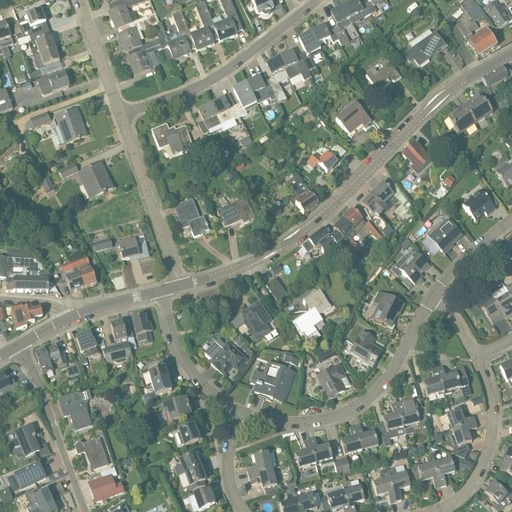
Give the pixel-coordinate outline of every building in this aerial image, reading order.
[(111,13),(108,14),(115,31),(118,30),(155,15),(132,24),(127,10),(149,1),(148,0),(124,0),(109,6),(111,13)] [(219,0),(227,20),(213,26),(219,41),(220,43),(237,36),(236,34),(242,31),(229,0),(219,0)] [(250,0),(252,4),(251,8),(255,9),(258,16),(261,14),(262,15),(262,16),(263,16),(263,17),(264,17),(265,17),(266,17),(267,17),(268,17),(268,16),(269,16),(270,15),(270,14),(270,13),(270,12),(270,11),(270,10),(273,9),(269,0),(250,0)] [(384,0),(368,0),(369,1),(370,0),(371,3),(365,6),(370,16),(376,14),(373,8),(386,2),(384,0)] [(473,0),(465,0),(459,4),(466,13),(477,5),(473,0)] [(357,2),(344,8),(352,25),(350,20),(362,14),(365,19),(370,16),(365,6),(360,8),(357,2)] [(495,2),(485,8),(498,29),(508,23),(498,8),(499,7),(495,2)] [(204,30),(190,35),(195,50),(196,52),(214,45),(213,43),(219,41),(213,26),(204,3),(195,7),(204,30)] [(344,8),(331,14),(338,28),(332,31),(338,42),(341,48),(349,44),(346,38),(346,37),(343,31),(340,32),(340,31),(352,25),(344,8)] [(29,24),(19,27),(23,39),(46,31),(48,30),(46,24),(41,11),(26,16),(29,24)] [(181,39),(167,44),(168,47),(169,51),(174,61),(191,55),(190,52),(195,50),(190,35),(181,12),(172,16),(181,39)] [(120,36),(118,37),(125,54),(127,53),(164,38),(142,47),(136,33),(159,24),(155,15),(118,30),(120,36)] [(450,15),(444,20),(450,25),(456,20),(450,15)] [(472,20),(458,28),(466,40),(472,37),(468,29),(475,25),(472,20)] [(17,22),(11,24),(15,36),(17,41),(23,39),(19,27),(17,22)] [(5,24),(0,25),(0,47),(1,49),(7,47),(13,45),(5,24)] [(478,39),(468,44),(478,59),(497,48),(488,33),(495,29),(492,25),(476,35),(478,39)] [(324,27),(311,33),(317,46),(330,39),(333,45),(338,42),(332,31),(328,34),(324,27)] [(23,39),(17,41),(19,47),(28,44),(33,58),(55,50),(50,38),(48,30),(46,31),(23,39)] [(311,33),(299,39),(306,53),(307,53),(309,56),(320,51),(317,46),(311,33)] [(434,33),(408,52),(414,61),(419,67),(431,58),(430,57),(444,47),(434,33)] [(129,59),(127,60),(134,77),(151,71),(145,56),(168,47),(167,44),(164,38),(127,53),(129,59)] [(7,47),(1,49),(4,60),(11,57),(7,47)] [(55,50),(33,58),(37,70),(59,62),(55,50)] [(169,51),(162,54),(167,64),(174,61),(169,51)] [(291,53),(278,59),(288,80),(290,83),(302,77),(305,83),(311,80),(300,56),(294,59),(291,53)] [(306,53),(300,56),(311,80),(319,76),(312,64),(309,56),(307,53),(306,53)] [(278,59),(266,65),(272,77),(272,79),(267,82),(276,100),(279,106),(288,101),(279,84),(288,80),(278,59)] [(371,73),(366,77),(378,93),(392,83),(394,84),(401,79),(388,61),(380,67),(383,69),(373,76),(371,73)] [(503,69),(482,80),(482,81),(487,90),(482,93),(489,103),(511,90),(511,76),(510,72),(506,74),(503,69)] [(41,71),(29,75),(31,81),(43,77),(43,76),(41,71)] [(41,80),(36,82),(41,96),(44,97),(47,96),(69,88),(64,75),(49,80),(48,78),(41,80)] [(259,78),(245,84),(255,105),(269,99),(271,103),(276,100),(267,82),(262,85),(259,78)] [(236,96),(230,99),(234,108),(239,119),(247,115),(245,110),(255,105),(245,84),(234,89),(236,96)] [(314,87),(308,90),(311,96),(317,93),(314,87)] [(5,90),(0,92),(0,114),(13,110),(5,90)] [(456,110),(442,120),(445,123),(448,120),(454,129),(453,130),(458,138),(472,128),(476,126),(490,116),(479,98),(464,109),(458,112),(456,110)] [(224,99),(210,106),(220,126),(233,119),(234,121),(239,119),(234,108),(229,110),(224,99)] [(355,104),(336,121),(351,140),(371,123),(355,104)] [(203,122),(198,125),(203,136),(208,134),(208,132),(220,126),(210,106),(198,112),(203,122)] [(77,111),(55,119),(58,128),(64,146),(88,138),(84,128),(83,129),(77,111)] [(47,114),(30,120),(34,130),(51,124),(47,114)] [(159,128),(151,132),(159,151),(169,147),(173,158),(184,153),(183,148),(191,144),(185,128),(170,133),(168,128),(167,126),(159,128)] [(0,128),(0,151),(11,143),(0,128)] [(311,159),(306,164),(312,170),(317,165),(326,175),(336,164),(338,166),(350,154),(338,144),(330,151),(321,146),(309,158),(311,159)] [(413,146),(403,157),(413,167),(411,169),(417,175),(430,161),(413,146)] [(511,161),(495,173),(507,190),(511,186),(511,161)] [(101,164),(77,175),(83,188),(90,185),(96,198),(113,190),(112,189),(109,190),(103,177),(106,176),(101,164)] [(75,165),(58,172),(62,181),(78,173),(75,165)] [(297,176),(285,185),(289,191),(291,189),(296,197),(289,202),(293,207),(295,205),(303,216),(315,207),(318,205),(309,193),(309,194),(297,176)] [(450,176),(445,184),(451,188),(456,180),(450,176)] [(37,183),(34,184),(37,190),(43,187),(46,194),(54,190),(48,177),(37,183)] [(382,184),(376,191),(388,202),(393,196),(402,204),(395,211),(403,219),(414,206),(396,184),(389,191),(382,184)] [(376,191),(361,206),(374,218),(370,222),(384,235),(389,230),(379,220),(388,211),(384,206),(388,202),(376,191)] [(481,192),(462,207),(475,222),(484,214),(487,217),(496,210),(481,192)] [(245,199),(219,211),(225,227),(242,220),(244,225),(254,220),(245,199)] [(194,206),(176,212),(183,230),(188,228),(190,232),(191,232),(194,241),(202,238),(201,235),(208,232),(203,218),(199,219),(194,206)] [(352,211),(343,220),(359,236),(366,228),(379,241),(384,235),(370,222),(366,226),(362,221),(352,211)] [(336,232),(330,238),(334,243),(338,247),(345,241),(348,244),(357,234),(359,236),(343,220),(333,230),(336,232)] [(447,222),(421,245),(430,255),(433,258),(440,252),(444,256),(452,248),(451,247),(461,237),(447,222)] [(309,242),(302,247),(307,254),(318,246),(324,253),(330,250),(328,247),(334,243),(330,238),(324,230),(309,242)] [(134,241),(119,245),(123,261),(130,259),(131,263),(148,259),(143,238),(134,240),(134,241)] [(105,241),(93,244),(95,254),(107,251),(105,241)] [(406,245),(401,249),(405,253),(410,248),(406,245)] [(342,249),(341,255),(347,255),(353,259),(355,256),(348,249),(342,249)] [(404,257),(394,267),(399,271),(414,286),(422,277),(421,276),(429,268),(415,254),(408,261),(404,257)] [(86,257),(71,263),(73,271),(74,271),(76,276),(78,275),(84,290),(96,286),(86,257)] [(6,292),(6,293),(48,294),(48,281),(46,275),(40,263),(38,263),(38,259),(7,259),(6,280),(6,292)] [(71,263),(61,267),(71,295),(84,290),(78,275),(76,276),(74,271),(73,271),(71,263)] [(280,265),(272,269),(275,274),(283,270),(280,265)] [(276,280),(266,287),(278,303),(288,296),(276,280)] [(310,313),(293,325),(301,337),(303,335),(307,339),(317,333),(313,328),(323,322),(319,316),(331,307),(320,292),(303,304),(310,313)] [(495,302),(505,318),(511,313),(511,300),(509,296),(507,292),(506,293),(507,294),(495,301),(495,302)] [(378,306),(372,319),(391,328),(400,311),(401,312),(404,306),(378,293),(373,304),(378,306)] [(485,306),(482,308),(492,325),(493,325),(492,323),(498,319),(499,321),(504,318),(505,320),(506,319),(505,318),(495,302),(495,301),(495,302),(494,301),(491,295),(482,301),(485,306)] [(21,308),(11,311),(16,331),(27,329),(26,326),(34,324),(33,320),(42,318),(39,310),(31,311),(31,309),(22,311),(21,308)] [(253,308),(241,317),(245,322),(243,323),(256,343),(270,333),(266,326),(271,322),(263,309),(256,313),(253,308)] [(188,314),(177,317),(178,322),(189,319),(188,314)] [(138,318),(131,320),(131,321),(132,321),(136,337),(138,344),(143,342),(144,346),(152,343),(149,333),(152,332),(150,326),(148,326),(147,325),(144,317),(142,317),(138,318)] [(343,318),(332,325),(336,332),(348,326),(343,318)] [(110,350),(103,352),(106,365),(113,363),(115,364),(118,364),(120,364),(122,362),(123,360),(132,358),(130,350),(129,346),(123,328),(122,323),(110,327),(115,344),(116,349),(110,350)] [(130,327),(123,328),(129,346),(130,350),(136,349),(130,327)] [(362,333),(349,354),(372,369),(381,353),(371,347),(375,340),(362,333)] [(90,335),(77,340),(82,355),(83,356),(84,356),(86,360),(98,355),(96,349),(97,349),(94,341),(92,342),(90,335)] [(218,341),(204,356),(211,363),(210,364),(223,376),(231,367),(237,372),(247,361),(228,344),(225,347),(218,341)] [(45,351),(35,355),(38,363),(42,375),(43,375),(53,371),(51,367),(57,365),(58,369),(66,366),(59,345),(51,348),(45,351)] [(83,356),(78,358),(81,367),(87,365),(87,364),(86,360),(84,356),(83,356)] [(285,356),(283,362),(297,367),(299,361),(285,356)] [(511,363),(500,369),(507,383),(510,389),(511,388),(511,363)] [(254,371),(250,382),(258,385),(255,394),(273,400),(274,398),(284,401),(293,373),(267,364),(264,374),(254,371)] [(334,368),(317,377),(321,385),(323,384),(330,399),(329,399),(329,400),(345,392),(345,391),(350,388),(338,365),(334,367),(334,368)] [(164,368),(148,373),(151,385),(171,379),(169,370),(165,371),(164,368)] [(442,368),(437,370),(443,394),(444,396),(451,394),(450,392),(468,386),(463,369),(444,374),(442,368)] [(434,381),(423,384),(427,398),(443,394),(437,370),(431,371),(434,381)] [(3,376),(0,377),(0,394),(8,390),(6,391),(9,396),(19,391),(12,379),(6,382),(3,376)] [(154,395),(143,398),(145,407),(158,403),(156,397),(171,392),(170,389),(174,388),(171,379),(151,385),(154,395)] [(81,395),(61,402),(67,418),(71,417),(76,432),(92,426),(87,412),(88,412),(86,408),(89,402),(86,393),(81,395)] [(481,398),(475,400),(477,407),(483,404),(481,398)] [(414,400),(396,405),(403,429),(417,426),(418,430),(425,428),(424,424),(427,423),(425,416),(422,409),(418,410),(414,400)] [(184,402),(162,408),(164,416),(167,415),(169,422),(188,417),(184,402)] [(387,436),(381,437),(385,449),(391,447),(389,441),(398,438),(396,431),(403,429),(396,405),(391,406),(394,416),(382,419),(387,436)] [(428,407),(422,409),(425,416),(431,414),(428,407)] [(460,411),(446,416),(451,432),(475,424),(473,419),(464,422),(460,411)] [(475,424),(451,432),(457,448),(454,449),(452,455),(464,461),(468,453),(469,453),(467,446),(472,444),(468,433),(477,429),(475,424)] [(31,427),(15,435),(25,458),(35,453),(38,460),(50,455),(45,444),(37,448),(33,439),(36,438),(35,436),(34,436),(31,427)] [(178,433),(172,435),(177,450),(183,448),(198,442),(193,427),(178,433)] [(360,427),(354,428),(361,453),(378,448),(374,433),(363,436),(360,427)] [(352,440),(341,443),(345,457),(361,453),(354,428),(349,430),(352,440)] [(314,440),(308,441),(315,466),(318,475),(316,466),(332,461),(328,446),(317,449),(314,440)] [(79,443),(75,448),(78,456),(88,453),(90,457),(88,458),(93,471),(107,466),(98,441),(82,447),(79,443)] [(306,452),(295,456),(299,470),(315,466),(308,441),(303,443),(306,452)] [(257,469),(247,471),(249,477),(272,471),(267,454),(254,457),(257,469)] [(180,467),(174,469),(177,477),(178,477),(185,474),(200,468),(195,456),(179,462),(180,467)] [(346,460),(340,462),(344,476),(351,474),(346,460)] [(450,460),(433,465),(440,489),(446,488),(444,478),(455,475),(450,460)] [(511,464),(504,461),(500,474),(511,478),(511,464)] [(340,462),(333,464),(337,477),(344,476),(340,462)] [(38,464),(14,475),(21,491),(45,480),(38,464)] [(424,465),(411,469),(414,480),(420,478),(422,484),(433,481),(435,491),(440,489),(433,465),(425,467),(424,465)] [(200,468),(185,474),(190,488),(188,488),(190,493),(206,487),(204,482),(205,482),(200,468)] [(395,469),(387,472),(396,504),(402,502),(399,493),(410,489),(406,474),(397,477),(395,469)] [(108,471),(87,479),(96,504),(124,494),(121,484),(115,487),(111,477),(108,471)] [(272,471),(249,477),(250,483),(260,480),(263,491),(265,491),(267,497),(282,492),(281,486),(276,487),(272,471)] [(381,481),(373,484),(377,499),(388,496),(391,505),(396,504),(387,472),(379,474),(381,481)] [(295,481),(286,484),(288,491),(294,489),(297,489),(295,481)] [(350,482),(341,485),(343,493),(348,511),(355,511),(353,506),(364,503),(360,488),(352,490),(350,482)] [(25,497),(30,506),(25,508),(27,511),(34,511),(52,503),(50,500),(64,493),(60,485),(36,497),(33,493),(25,497)] [(494,485),(485,495),(494,503),(491,509),(495,511),(499,511),(511,505),(505,500),(507,497),(494,485)] [(288,491),(285,492),(287,498),(295,495),(294,489),(288,491)] [(8,490),(0,493),(0,498),(4,506),(13,501),(8,490)] [(209,492),(193,498),(198,511),(214,506),(209,492)] [(327,498),(320,500),(322,505),(322,507),(323,509),(323,511),(324,511),(330,510),(330,511),(331,511),(342,509),(343,511),(348,511),(343,493),(327,497),(327,498)] [(313,496),(296,500),(299,511),(312,511),(318,510),(317,509),(322,507),(322,505),(320,500),(318,494),(313,496)] [(299,511),(296,500),(280,505),(281,511),(299,511)] [(34,511),(56,511),(52,503),(34,511)] [(109,511),(128,511),(124,503),(109,511)]
